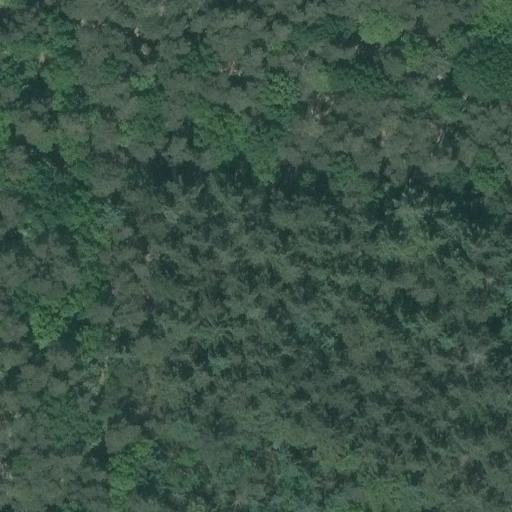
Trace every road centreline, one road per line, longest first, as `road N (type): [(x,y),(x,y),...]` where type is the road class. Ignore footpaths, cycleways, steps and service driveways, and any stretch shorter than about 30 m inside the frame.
road 1 (track): [(511,193),(63,169)]
road 2 (track): [(63,169),(109,511)]
road 3 (track): [(37,0),(63,169)]
